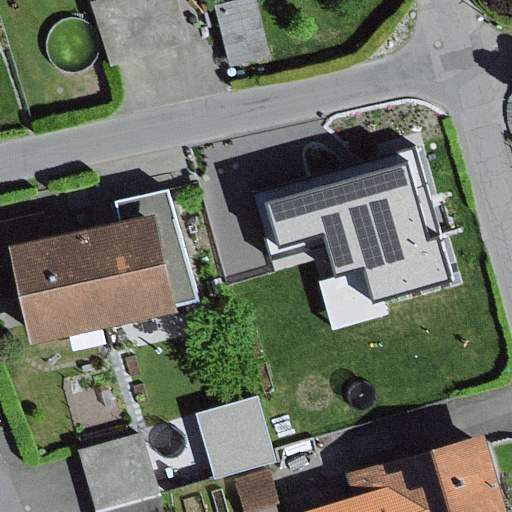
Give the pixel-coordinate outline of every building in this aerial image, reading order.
[(190,42),(176,0),(101,0),(90,4),(111,68),(190,42)] [(257,0),(240,0),(215,6),(230,68),(271,59),(257,0)] [(325,169),(233,196),(260,293),(295,283),(306,321),(348,309),(351,319),(393,307),(373,236),(388,231),(373,180),(332,192),(325,169)] [(0,268),(13,266),(33,344),(179,314),(177,308),(201,303),(167,191),(111,203),(115,223),(49,238),(44,213),(0,223),(0,268)] [(268,442),(261,414),(214,427),(222,455),(268,442)] [(165,511),(144,434),(81,450),(98,511),(165,511)] [(506,511),(485,436),(347,475),(352,494),(304,507),(305,511),(506,511)] [(280,505),(269,471),(237,481),(246,511),(278,511),(277,507),(280,505)]
